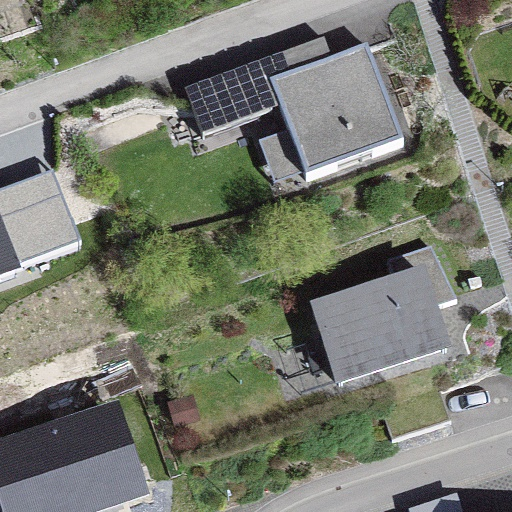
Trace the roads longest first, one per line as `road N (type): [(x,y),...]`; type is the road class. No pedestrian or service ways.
road 1 (residential): [(328,0),(0,111)]
road 2 (residential): [(321,511),(511,448)]
